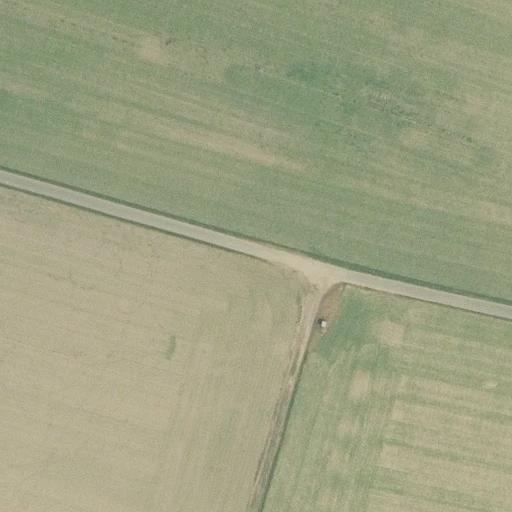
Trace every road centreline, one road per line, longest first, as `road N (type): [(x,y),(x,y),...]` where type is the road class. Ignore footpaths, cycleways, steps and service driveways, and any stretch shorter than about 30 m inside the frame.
road 1 (track): [(511,315),(323,273),(0,180)]
road 2 (track): [(254,511),(323,273)]
